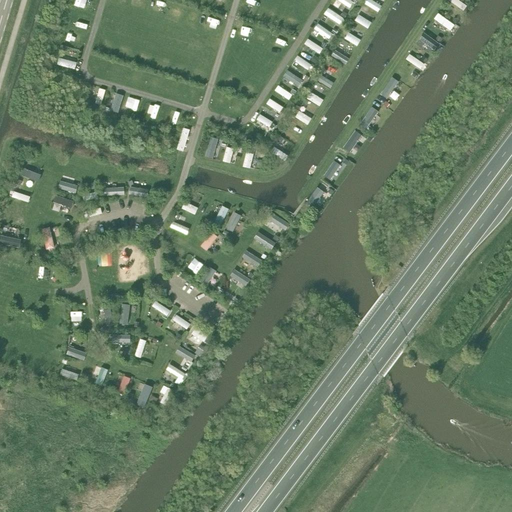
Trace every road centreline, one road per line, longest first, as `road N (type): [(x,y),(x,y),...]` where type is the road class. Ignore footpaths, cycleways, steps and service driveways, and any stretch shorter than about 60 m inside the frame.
road 1 (trunk): [(511,143),(232,511)]
road 2 (trunk): [(264,511),(511,185)]
road 3 (track): [(437,0),(304,192)]
